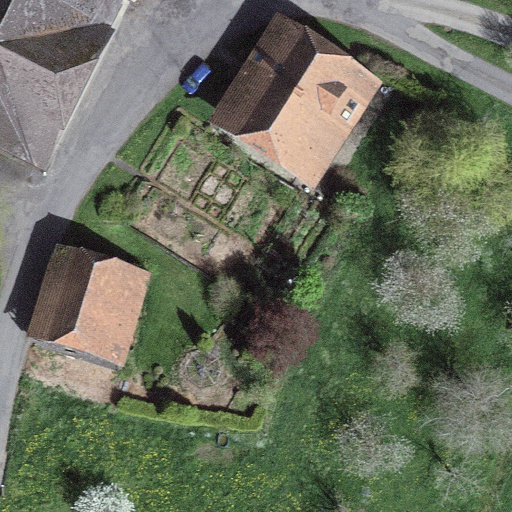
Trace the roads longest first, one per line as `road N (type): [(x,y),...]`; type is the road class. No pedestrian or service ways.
road 1 (unclassified): [(221,0),(164,52),(83,158),(46,229),(0,380)]
road 2 (unclassified): [(511,88),(358,0)]
road 3 (unclassified): [(381,0),(511,30)]
